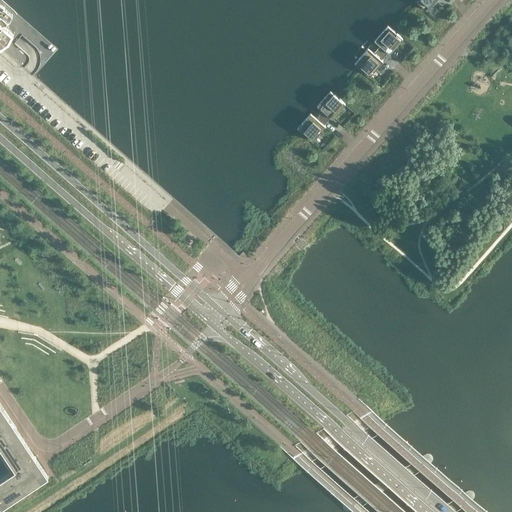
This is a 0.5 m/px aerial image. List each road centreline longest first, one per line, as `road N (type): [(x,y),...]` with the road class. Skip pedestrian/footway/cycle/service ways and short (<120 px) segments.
road 1 (unclassified): [(492,0),(219,312)]
road 2 (secondary): [(450,511),(219,312)]
road 3 (secondary): [(219,312),(0,117)]
road 4 (secondary): [(213,323),(428,511)]
road 5 (unclassified): [(0,385),(39,441),(55,443),(160,376),(213,323)]
road 6 (secondary): [(0,138),(213,323)]
road 7 (residential): [(0,59),(166,205)]
